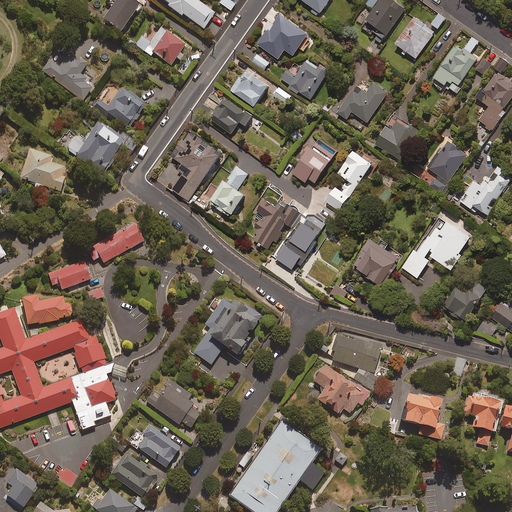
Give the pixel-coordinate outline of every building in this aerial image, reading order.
[(133,0),(117,0),(103,21),(120,33),(138,7),(132,3),(133,0)] [(162,0),(169,5),(168,6),(181,16),(182,14),(204,29),(215,14),(195,0),(162,0)] [(235,5),(227,0),(221,0),(219,4),(231,11),(235,5)] [(289,0),(294,3),(296,0),(301,0),(313,8),(310,12),(318,16),(320,13),(321,13),(330,0),(289,0)] [(406,9),(392,0),(380,0),(366,20),(380,30),(374,38),(381,43),(406,9)] [(378,0),(369,0),(367,4),(372,8),(378,0)] [(308,35),(281,14),(258,44),(278,59),(293,40),(300,45),(308,35)] [(445,19),(439,14),(432,24),(439,29),(445,19)] [(424,28),(413,20),(396,44),(416,59),(436,32),(426,25),(424,28)] [(185,45),(161,28),(147,49),(171,66),(185,45)] [(433,80),(440,90),(442,92),(445,88),(448,91),(450,88),(458,94),(462,88),(459,87),(478,58),(471,54),(479,42),(472,38),(464,51),(456,46),(433,80)] [(381,49),(372,43),(367,49),(377,56),(381,49)] [(87,64),(70,52),(59,68),(49,61),(42,72),(83,101),(92,88),(83,82),(85,79),(80,75),(87,64)] [(270,63),(257,54),(252,61),(265,70),(270,63)] [(492,65),(484,59),(476,69),(484,75),(492,65)] [(508,64),(502,59),(494,69),(501,74),(508,64)] [(317,67),(307,60),(296,76),(287,70),(281,79),(290,85),(289,88),(297,93),(298,92),(310,100),(330,71),(320,64),(317,67)] [(269,86),(246,69),(231,90),(255,107),(269,86)] [(511,98),(511,82),(498,72),(485,91),(482,89),(476,97),(490,107),(479,121),(492,131),(506,112),(503,110),(511,98)] [(388,93),(374,83),(367,93),(355,85),(342,105),(337,101),(328,115),(336,120),(339,115),(347,120),(352,112),(368,123),(388,93)] [(292,96),(279,88),(274,96),(286,104),(292,96)] [(92,109),(124,131),(129,124),(132,126),(146,106),(120,89),(107,107),(98,101),(92,109)] [(252,117),(226,98),(210,118),(232,134),(240,122),(246,126),(252,117)] [(116,135),(96,121),(82,141),(74,136),(64,149),(102,175),(121,147),(131,154),(138,144),(119,131),(116,135)] [(420,131),(411,125),(408,128),(398,122),(393,131),(386,127),(376,145),(402,161),(420,131)] [(223,153),(191,131),(173,157),(188,168),(173,190),(189,201),(223,153)] [(321,145),(313,140),(299,160),(301,161),(293,174),(306,183),(309,179),(316,183),(336,153),(322,144),(321,145)] [(468,155),(448,141),(446,145),(444,144),(428,168),(449,183),(468,155)] [(51,157),(30,150),(20,179),(35,184),(34,188),(42,190),(43,186),(60,192),(65,178),(62,177),(65,168),(49,163),(51,157)] [(373,165),(354,151),(339,173),(349,181),(341,191),(336,187),(326,202),(340,211),(373,165)] [(248,175),(237,167),(226,181),(225,180),(209,203),(230,217),(245,196),(237,190),(248,175)] [(460,201),(477,213),(478,210),(488,217),(494,208),(490,205),(494,199),(496,201),(511,178),(511,177),(498,167),(487,183),(484,181),(481,186),(474,181),(460,201)] [(446,186),(435,179),(429,186),(441,194),(446,186)] [(283,201),(279,206),(265,197),(252,215),(259,220),(254,227),(258,230),(251,239),(269,251),(274,243),(276,244),(287,228),(289,230),(300,214),(283,201)] [(329,221),(313,210),(278,260),(292,270),(297,263),(301,266),(317,243),(314,241),(329,221)] [(471,238),(441,216),(403,268),(417,278),(430,261),(425,258),(428,254),(451,270),(461,255),(459,254),(471,238)] [(137,222),(96,245),(107,263),(148,240),(137,222)] [(379,244),(370,239),(353,267),(363,272),(362,274),(384,288),(401,259),(386,250),(389,244),(382,240),(379,244)] [(305,270),(323,284),(327,278),(329,280),(346,258),(326,243),(305,270)] [(86,258),(52,269),(58,289),(92,278),(86,258)] [(487,289),(476,282),(468,294),(457,287),(443,309),(465,323),(487,289)] [(103,298),(101,289),(88,293),(90,301),(103,298)] [(39,303),(37,297),(21,300),(28,328),(72,318),(69,305),(65,306),(63,298),(39,303)] [(223,298),(220,301),(221,302),(205,326),(210,329),(194,353),(211,365),(224,347),(237,356),(246,343),(244,342),(262,317),(245,306),(242,311),(223,298)] [(511,309),(503,303),(492,318),(511,331),(511,309)] [(0,335),(5,348),(0,349),(0,401),(1,401),(0,399),(0,374),(14,369),(24,395),(0,403),(0,419),(4,430),(79,401),(89,426),(117,415),(110,399),(122,395),(109,361),(48,385),(38,360),(81,344),(72,322),(28,339),(16,308),(0,313),(0,335)] [(498,327),(486,319),(480,327),(493,335),(498,327)] [(500,330),(496,336),(505,342),(509,336),(500,330)] [(358,368),(354,380),(374,392),(378,378),(373,376),(382,347),(355,339),(354,342),(337,336),(332,352),(335,352),(332,360),(358,368)] [(369,396),(324,367),(314,382),(325,389),(317,401),(339,415),(343,409),(351,414),(357,404),(362,407),(369,396)] [(191,395),(171,382),(153,408),(178,425),(181,422),(190,429),(200,414),(191,408),(193,405),(187,401),(191,395)] [(442,402),(410,395),(404,423),(420,426),(418,435),(441,440),(444,426),(437,424),(442,402)] [(500,404),(467,396),(462,415),(475,418),(473,429),(479,430),(476,444),(489,447),(500,404)] [(511,407),(504,405),(497,429),(504,431),(503,435),(511,436),(511,441),(509,452),(511,452),(511,407)] [(271,511),(319,445),(279,418),(230,488),(263,511),(271,511)] [(180,448),(148,426),(142,435),(137,431),(129,442),(166,469),(180,448)] [(127,446),(116,438),(111,445),(122,452),(127,446)] [(347,459),(340,453),(334,461),(342,466),(347,459)] [(159,478),(125,455),(111,476),(143,499),(149,489),(151,490),(159,478)] [(328,471),(311,459),(300,475),(316,487),(328,471)] [(39,486),(17,469),(6,483),(12,488),(6,496),(23,508),(39,486)] [(135,511),(137,509),(109,491),(101,502),(98,500),(92,509),(97,511),(135,511)] [(418,511),(418,508),(382,510),(381,503),(358,505),(359,511),(418,511)]
